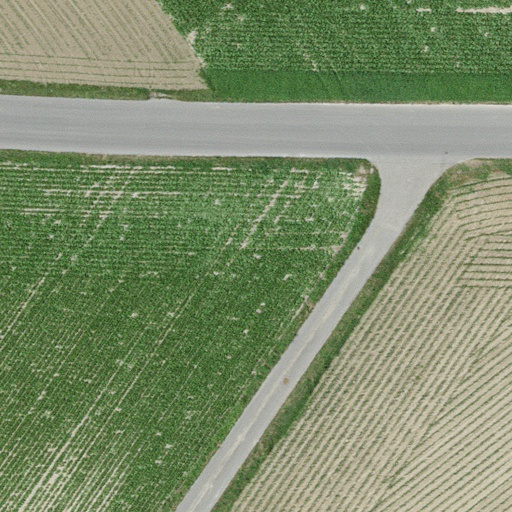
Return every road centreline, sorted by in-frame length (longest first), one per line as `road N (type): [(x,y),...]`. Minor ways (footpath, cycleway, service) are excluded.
road 1 (tertiary): [(0,109),(511,124)]
road 2 (track): [(168,511),(434,122)]
